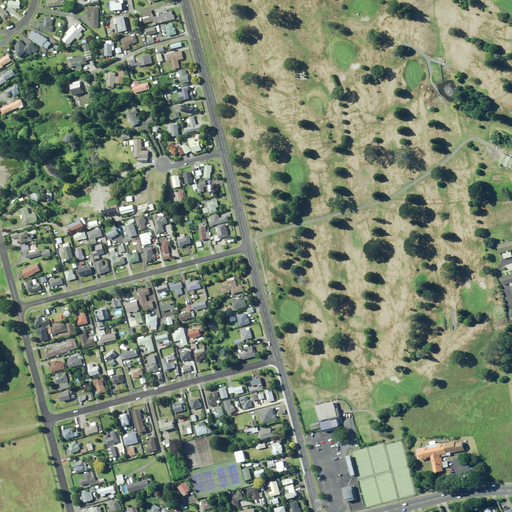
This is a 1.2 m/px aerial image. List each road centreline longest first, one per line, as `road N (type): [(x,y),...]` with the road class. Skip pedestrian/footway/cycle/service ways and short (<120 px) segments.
road 1 (residential): [(47,419),(278,358)]
road 2 (residential): [(18,308),(248,247)]
road 3 (residential): [(317,511),(278,358)]
road 4 (residential): [(223,151),(184,0)]
